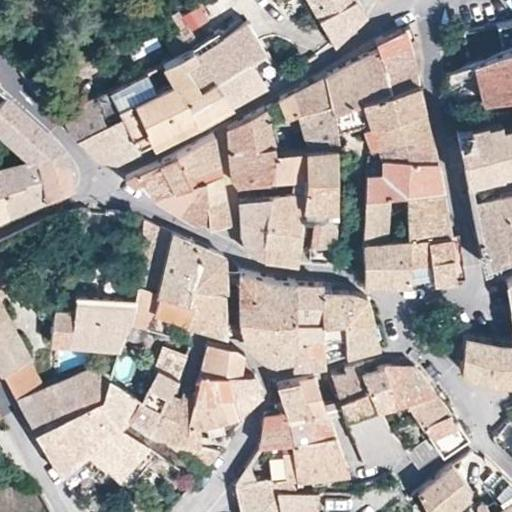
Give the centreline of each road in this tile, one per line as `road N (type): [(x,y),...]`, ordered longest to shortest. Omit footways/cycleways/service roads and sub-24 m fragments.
road 1 (residential): [(0,70),(103,175),(0,230)]
road 2 (residential): [(0,387),(67,511)]
